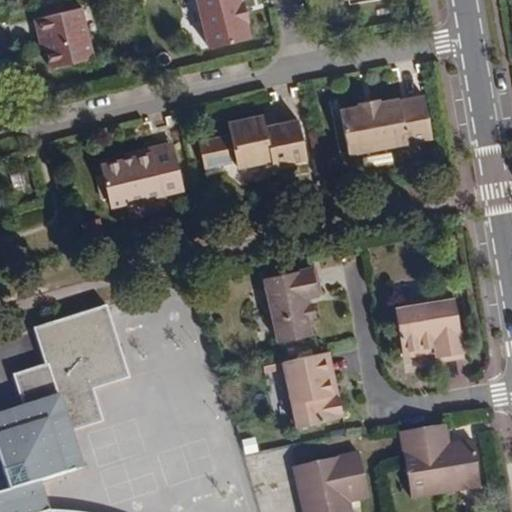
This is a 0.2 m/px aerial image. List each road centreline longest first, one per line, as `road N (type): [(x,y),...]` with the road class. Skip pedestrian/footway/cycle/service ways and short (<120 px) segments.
road 1 (residential): [(304,67),(13,134),(0,93)]
road 2 (residential): [(346,248),(367,377),(385,400),(415,407),(511,393)]
road 3 (residential): [(468,35),(511,285)]
road 4 (residential): [(468,35),(304,67)]
